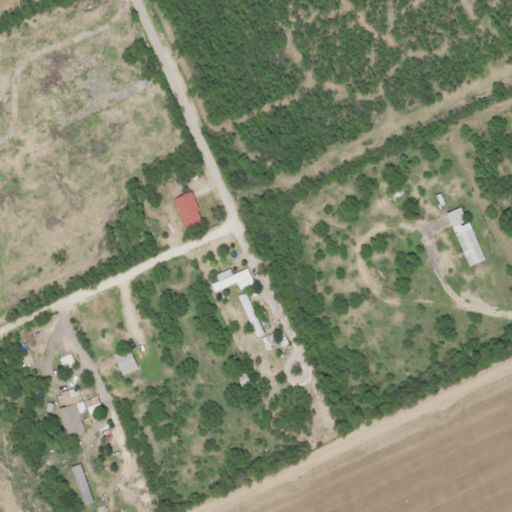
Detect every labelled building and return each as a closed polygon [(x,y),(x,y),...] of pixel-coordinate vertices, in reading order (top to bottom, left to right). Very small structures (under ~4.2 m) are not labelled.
[(180,199),(184,226),(198,224),(194,196),(180,199)] [(450,229),(465,223),(459,209),(444,215),(450,229)] [(453,236),(468,269),(484,261),(470,228),(453,236)] [(209,285),(213,295),(235,284),(239,292),(253,285),(245,268),(209,285)] [(237,298),(255,339),(262,336),(244,295),(237,298)] [(191,340),(207,376),(216,372),(199,336),(191,340)] [(121,377),(137,370),(127,350),(112,357),(121,377)] [(65,438),(83,433),(75,405),(57,411),(65,438)]
